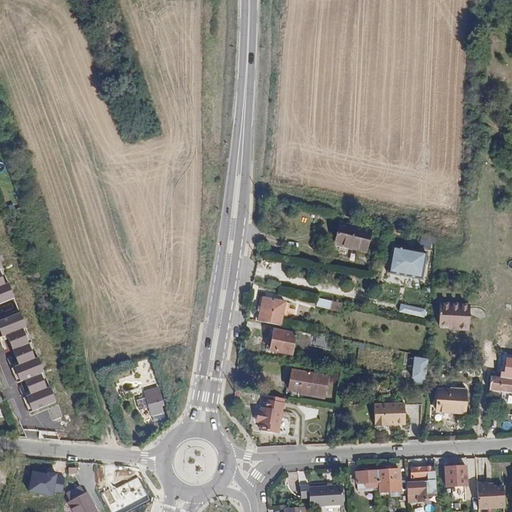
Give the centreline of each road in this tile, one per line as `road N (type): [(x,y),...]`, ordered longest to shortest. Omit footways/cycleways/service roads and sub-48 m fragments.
road 1 (primary): [(243,106),(199,395),(177,436)]
road 2 (primary): [(219,441),(210,410),(237,246),(243,106)]
road 3 (residential): [(511,445),(278,457)]
road 4 (residential): [(163,457),(0,443)]
